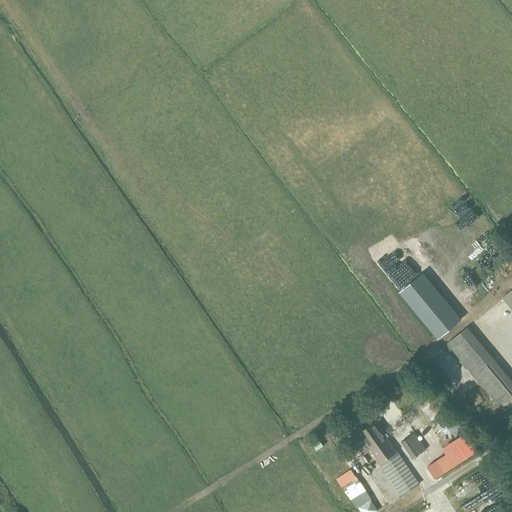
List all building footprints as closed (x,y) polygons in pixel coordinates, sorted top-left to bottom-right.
[(511,289),(503,297),(511,308),(511,289)] [(498,404),(511,392),(511,380),(467,327),(447,343),(498,404)] [(385,406),(388,403),(390,402),(385,395),(371,404),(378,414),(387,408),(385,406)] [(454,416),(441,418),(437,430),(444,440),(458,438),(462,426),(454,416)] [(402,495),(418,484),(375,422),(359,433),(402,495)] [(330,438),(340,432),(336,424),(326,429),(330,438)] [(413,458),(426,449),(415,432),(401,442),(413,458)] [(434,478),(477,451),(467,434),(452,443),(456,450),(443,458),(445,461),(440,465),(437,459),(427,466),(434,478)] [(356,506),(371,496),(358,478),(352,470),(337,479),(345,492),(356,506)] [(362,511),(373,511),(377,510),(370,500),(359,507),(362,511)]
